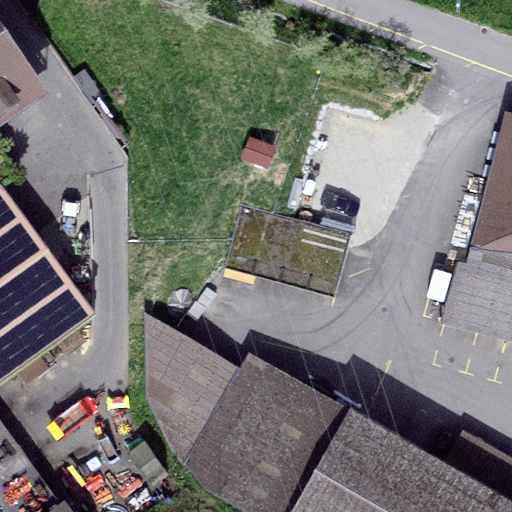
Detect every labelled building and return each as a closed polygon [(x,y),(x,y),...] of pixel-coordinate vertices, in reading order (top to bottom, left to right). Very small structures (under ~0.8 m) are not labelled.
[(0,188),(1,188),(18,175),(0,150),(0,112),(27,93),(0,55),(0,188)] [(511,139),(502,137),(466,271),(458,269),(444,321),(511,338),(511,139)] [(0,384),(94,316),(1,188),(0,188),(0,384)] [(225,262),(336,291),(351,236),(240,207),(225,262)] [(252,511),(511,511),(274,376),(265,392),(154,329),(151,329),(152,395),(178,446),(211,487),(252,511)] [(83,511),(68,491),(40,511),(83,511)]
